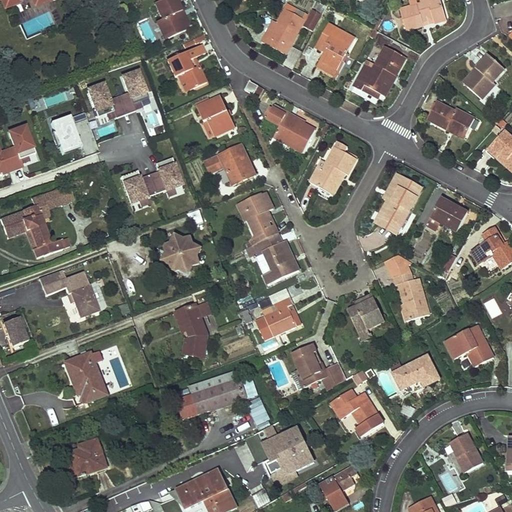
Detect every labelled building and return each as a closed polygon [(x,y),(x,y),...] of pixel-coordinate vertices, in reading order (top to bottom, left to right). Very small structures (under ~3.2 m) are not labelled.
[(5,0),(3,1),(7,10),(19,4),(17,0),(5,0)] [(177,0),(164,0),(156,4),(163,20),(157,22),(162,33),(166,31),(170,39),(188,31),(180,12),(183,11),(177,0)] [(440,0),(421,0),(423,4),(401,11),(407,32),(425,27),(423,20),(426,19),(427,21),(434,19),(435,24),(447,21),(440,0)] [(183,11),(180,12),(188,31),(191,29),(183,11)] [(267,36),(263,43),(287,56),(305,21),(286,11),(279,24),(271,38),(267,36)] [(310,17),(305,26),(311,30),(316,20),(310,17)] [(274,22),(267,36),(271,38),(279,24),(274,22)] [(329,26),(320,42),(329,47),(326,54),(329,56),(323,67),(331,72),(333,69),(341,73),(346,64),(343,62),(347,56),(356,40),(329,26)] [(166,31),(162,33),(165,41),(170,39),(166,31)] [(320,42),(316,49),(326,54),(329,47),(320,42)] [(202,46),(168,61),(176,78),(178,77),(182,75),(190,91),(207,83),(199,67),(193,69),(189,62),(205,54),(202,46)] [(284,64),(292,69),(302,52),(294,47),(284,64)] [(367,66),(355,88),(362,92),(365,87),(382,96),(391,80),(390,79),(392,75),(397,78),(407,59),(386,48),(374,70),(367,66)] [(326,54),(318,68),(338,79),(341,73),(333,69),(331,72),(323,67),(329,56),(326,54)] [(489,57),(477,71),(481,74),(468,89),(482,101),(495,87),(493,85),(504,71),(489,57)] [(104,84),(88,90),(98,118),(106,114),(113,112),(116,118),(116,119),(136,111),(135,110),(133,104),(140,101),(148,98),(138,71),(122,77),(128,93),(110,100),(104,84)] [(477,71),(464,85),(468,89),(481,74),(477,71)] [(182,75),(178,77),(186,93),(190,91),(182,75)] [(391,80),(382,96),(387,98),(398,78),(397,78),(392,75),(390,79),(391,80)] [(249,83),(245,91),(254,96),(259,87),(249,83)] [(259,87),(254,96),(260,99),(264,91),(259,87)] [(365,87),(362,92),(379,101),(382,96),(365,87)] [(201,109),(198,109),(211,137),(215,136),(215,138),(235,129),(222,99),(210,104),(201,109)] [(209,100),(199,105),(201,109),(210,104),(209,100)] [(140,101),(133,104),(135,110),(143,108),(140,101)] [(437,104),(428,122),(448,131),(449,128),(467,137),(475,120),(456,110),(455,113),(437,104)] [(274,107),(268,120),(281,127),(275,139),(304,154),(316,131),(298,122),(298,123),(294,121),(296,118),(274,107)] [(113,112),(106,114),(109,121),(116,118),(113,112)] [(53,128),(72,122),(72,120),(52,127),(53,128)] [(64,158),(83,151),(72,122),(53,128),(64,158)] [(29,158),(36,155),(26,128),(10,134),(15,149),(1,154),(0,150),(0,173),(3,172),(4,175),(23,168),(22,166),(20,161),(29,158)] [(449,128),(448,131),(465,140),(467,137),(449,128)] [(511,139),(505,133),(488,151),(498,160),(501,156),(511,165),(511,139)] [(242,147),(206,164),(211,175),(225,169),(233,187),(255,177),(242,147)] [(318,168),(310,184),(330,195),(342,173),(346,175),(348,176),(357,160),(335,148),(327,164),(323,171),(318,168)] [(511,165),(501,156),(498,160),(511,171),(511,165)] [(31,163),(29,158),(20,161),(22,166),(31,163)] [(132,176),(121,180),(131,207),(147,201),(147,199),(166,193),(166,194),(175,190),(182,187),(172,160),(161,165),(162,168),(157,170),(158,174),(140,181),(138,177),(133,179),(132,176)] [(322,161),(318,168),(323,171),(327,164),(322,161)] [(342,173),(330,195),(334,197),(346,175),(342,173)] [(397,177),(385,199),(390,201),(377,225),(398,237),(421,192),(412,187),(413,185),(397,177)] [(68,187),(56,191),(62,206),(74,201),(68,187)] [(175,190),(166,194),(168,200),(177,197),(175,190)] [(1,221),(7,235),(24,229),(26,233),(30,232),(33,241),(37,250),(33,251),(37,259),(63,249),(62,249),(69,246),(66,238),(51,244),(42,220),(50,217),(48,211),(62,206),(56,191),(32,200),(35,208),(23,212),(24,213),(1,221)] [(262,196),(238,207),(246,223),(253,220),(259,234),(256,235),(251,243),(253,247),(278,235),(275,228),(272,229),(270,224),(273,220),(271,215),(269,216),(267,213),(274,210),(266,195),(262,196)] [(147,201),(139,204),(141,210),(150,207),(147,201)] [(441,201),(428,226),(438,232),(441,225),(458,234),(468,215),(452,207),(441,201)] [(454,204),(452,207),(468,215),(469,212),(454,204)] [(24,229),(7,235),(8,240),(26,233),(24,229)] [(495,231),(483,238),(480,244),(482,249),(472,255),(480,266),(490,260),(489,259),(493,257),(502,271),(511,265),(511,247),(510,244),(504,248),(499,240),(501,239),(495,231)] [(30,232),(26,233),(33,251),(37,250),(30,232)] [(249,249),(247,250),(251,259),(258,256),(264,253),(273,272),(264,276),(268,286),(300,272),(295,263),(293,264),(291,260),(294,259),(286,243),(283,244),(278,235),(253,247),(249,249)] [(172,245),(168,246),(166,250),(167,255),(163,263),(171,267),(173,271),(176,273),(180,271),(185,270),(190,273),(193,267),(200,264),(198,257),(202,250),(194,245),(191,239),(184,241),(177,237),(172,245)] [(451,255),(443,270),(448,273),(456,258),(451,255)] [(399,257),(386,263),(390,272),(392,272),(408,267),(410,267),(411,263),(399,257)] [(456,275),(464,261),(458,258),(450,271),(456,275)] [(408,267),(392,272),(394,279),(412,274),(410,267),(408,267)] [(98,313),(87,281),(84,274),(67,280),(63,271),(40,279),(45,295),(65,288),(68,297),(72,295),(74,303),(80,319),(98,313)] [(412,274),(394,279),(396,287),(400,286),(404,306),(407,305),(408,308),(406,309),(409,323),(430,317),(420,280),(414,282),(412,274)] [(373,296),(355,304),(357,309),(375,301),(373,296)] [(266,319),(257,323),(266,343),(297,329),(297,327),(300,326),(288,299),(274,306),(275,307),(263,313),(266,319)] [(357,309),(349,313),(359,336),(368,331),(385,324),(375,301),(357,309)] [(127,303),(119,306),(122,316),(131,314),(127,303)] [(404,306),(401,306),(406,324),(409,323),(406,309),(408,308),(407,305),(404,306)] [(196,307),(180,313),(188,334),(190,341),(186,342),(184,356),(204,359),(208,336),(196,307)] [(248,311),(242,313),(247,325),(252,323),(248,311)] [(180,313),(176,314),(184,335),(188,334),(180,313)] [(18,319),(3,325),(12,348),(27,343),(18,319)] [(477,328),(469,332),(476,343),(484,339),(477,328)] [(368,331),(359,336),(362,342),(373,338),(372,335),(370,336),(368,331)] [(469,332),(446,344),(456,362),(468,355),(476,369),(494,359),(484,339),(476,343),(469,332)] [(309,348),(293,355),(300,371),(296,373),(297,374),(293,375),(300,391),(305,388),(306,389),(328,378),(325,372),(321,373),(313,355),(309,348)] [(317,353),(313,355),(321,373),(325,372),(317,353)] [(91,354),(71,362),(75,373),(70,374),(79,397),(84,395),(87,404),(108,396),(91,354)] [(429,358),(394,375),(402,391),(415,385),(419,392),(440,381),(429,358)] [(71,362),(66,364),(70,374),(75,373),(71,362)] [(193,397),(177,402),(184,422),(248,400),(241,380),(238,372),(190,388),(193,397)] [(255,397),(248,378),(241,380),(248,400),(255,397)] [(415,385),(402,391),(405,398),(419,392),(415,385)] [(353,392),(331,405),(342,422),(353,414),(362,427),(379,417),(367,399),(360,403),(357,399),(353,392)] [(364,395),(357,399),(360,403),(367,399),(364,395)] [(257,430),(271,425),(261,397),(247,402),(257,430)] [(399,413),(411,420),(417,410),(404,403),(399,413)] [(264,441),(277,434),(272,425),(259,433),(264,441)] [(298,430),(270,443),(287,476),(314,464),(298,430)] [(468,435),(450,445),(458,460),(457,461),(465,475),(484,465),(468,435)] [(97,441),(87,445),(88,449),(85,450),(72,454),(80,477),(107,468),(97,441)] [(450,445),(445,448),(453,463),(457,461),(458,460),(450,445)] [(354,468),(321,487),(334,511),(339,511),(350,506),(343,493),(356,486),(352,479),(358,476),(354,468)] [(196,483),(178,492),(187,511),(205,503),(209,511),(231,511),(236,510),(219,472),(196,483)] [(251,496),(258,509),(272,502),(265,489),(251,496)] [(437,511),(430,499),(410,509),(411,511),(437,511)] [(139,504),(131,508),(132,511),(146,511),(152,509),(149,502),(139,504)]
